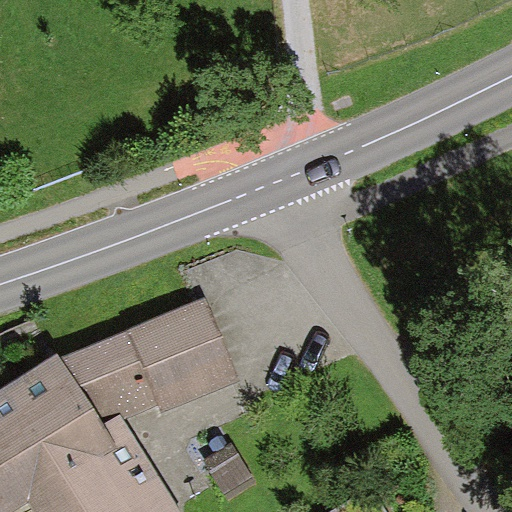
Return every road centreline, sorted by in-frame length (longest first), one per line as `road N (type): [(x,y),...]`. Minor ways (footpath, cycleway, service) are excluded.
road 1 (tertiary): [(511,75),(318,164),(90,253),(0,279)]
road 2 (track): [(318,164),(303,0)]
